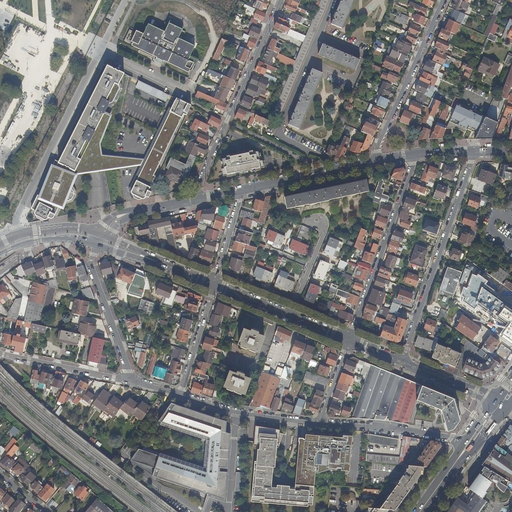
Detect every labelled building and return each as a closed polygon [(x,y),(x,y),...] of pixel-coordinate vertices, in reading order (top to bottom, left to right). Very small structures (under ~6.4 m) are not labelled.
[(269,2),(264,0),(258,0),(255,7),(264,10),(265,6),(267,7),(269,2)] [(321,0),(321,2),(313,21),(306,38),(275,112),(281,114),(280,115),(281,115),(302,64),(329,0),(321,0)] [(342,0),(332,24),(342,28),(354,0),(342,0)] [(464,2),(459,0),(454,0),(453,5),(456,7),(455,8),(461,11),(464,2)] [(427,9),(411,1),(409,5),(421,11),(420,14),(424,16),(427,9)] [(298,7),(288,3),(286,8),(296,12),(297,9),(301,11),(301,10),(302,10),(301,12),(306,14),(307,11),(298,7)] [(268,14),(255,8),(254,10),(257,12),(255,17),(259,18),(258,19),(264,21),(268,14)] [(461,24),(465,14),(454,9),(450,19),(461,24)] [(302,16),(294,13),(292,19),(298,22),(299,22),(302,16)] [(426,17),(417,14),(416,15),(414,14),(413,17),(415,18),(414,21),(422,25),(426,17)] [(494,23),(497,16),(494,15),(493,14),(489,24),(493,26),(494,23)] [(110,29),(114,20),(107,16),(102,25),(110,29)] [(292,19),(286,16),(284,20),(279,18),(277,23),(296,31),(297,29),(288,26),(290,22),(292,23),(294,24),(297,25),(298,22),(292,19)] [(407,20),(401,18),(397,16),(395,20),(406,24),(407,20)] [(460,24),(450,19),(445,30),(450,32),(455,34),(460,24)] [(263,27),(251,21),(249,24),(253,26),(250,35),(258,38),(263,27)] [(166,31),(150,23),(146,33),(138,30),(133,41),(135,42),(133,45),(158,57),(157,59),(164,62),(165,60),(190,72),(191,70),(192,71),(198,59),(191,56),(196,46),(180,38),(184,29),(171,22),(166,31)] [(277,23),(275,28),(286,32),(286,31),(288,31),(290,31),(288,35),(304,42),(307,36),(305,35),(296,31),(277,23)] [(498,25),(494,23),(493,26),(490,33),(493,35),(498,25)] [(421,28),(412,24),(409,32),(410,32),(418,36),(421,28)] [(445,30),(442,28),(439,36),(447,40),(450,32),(445,30)] [(511,31),(505,29),(501,38),(511,43),(511,31)] [(418,36),(410,32),(407,39),(409,40),(409,42),(411,43),(411,41),(415,43),(418,36)] [(258,39),(245,33),(243,37),(247,39),(248,38),(249,38),(247,42),(250,43),(249,46),(254,48),(258,39)] [(490,33),(487,38),(489,39),(495,42),(497,37),(493,35),(490,33)] [(280,39),(274,36),(269,49),(279,53),(281,54),(282,52),(278,51),(279,49),(280,49),(280,47),(279,46),(278,48),(276,47),(276,45),(278,41),(279,42),(280,39)] [(223,39),(214,59),(218,61),(225,45),(233,48),(237,49),(239,46),(235,44),(223,39)] [(412,44),(399,39),(395,48),(400,50),(407,53),(409,49),(410,49),(412,44)] [(446,43),(438,40),(436,44),(437,44),(435,47),(436,48),(435,50),(442,53),(444,47),(446,43)] [(360,60),(323,45),(319,55),(356,71),(360,60)] [(250,50),(242,47),(240,51),(239,51),(238,53),(240,53),(237,60),(245,63),(250,50)] [(408,54),(400,50),(395,48),(391,57),(404,62),(406,58),(408,54)] [(279,53),(269,49),(264,59),(270,61),(272,55),(277,57),(279,53)] [(442,53),(435,50),(434,54),(434,55),(435,55),(433,60),(443,64),(445,59),(446,58),(449,59),(454,61),(454,60),(455,61),(456,59),(444,54),(442,53)] [(391,57),(388,55),(383,66),(399,73),(402,67),(403,67),(404,64),(404,63),(403,63),(404,62),(391,57)] [(508,65),(511,57),(507,55),(503,63),(504,63),(508,65)] [(499,65),(483,58),(477,70),(483,73),(484,70),(494,75),(499,65)] [(443,66),(428,59),(427,62),(424,69),(432,72),(431,73),(433,74),(444,78),(446,74),(441,71),(443,66)] [(261,61),(256,71),(265,75),(266,74),(266,73),(268,70),(267,69),(267,68),(275,72),(277,68),(261,61)] [(469,77),(474,67),(472,66),(465,63),(463,67),(467,69),(465,75),(469,77)] [(511,81),(511,63),(505,83),(500,97),(506,99),(511,81)] [(55,170),(42,196),(39,195),(32,208),(37,210),(36,212),(38,217),(44,220),(48,219),(50,217),(52,218),(55,218),(57,215),(64,199),(65,200),(67,201),(68,201),(70,201),(72,200),(74,199),(75,198),(75,196),(76,195),(76,194),(76,192),(76,191),(74,189),(74,188),(73,187),(71,186),(73,182),(78,171),(77,170),(78,167),(87,168),(89,169),(96,163),(96,160),(98,157),(98,154),(100,151),(100,148),(101,147),(101,145),(102,144),(102,142),(103,141),(103,139),(104,138),(104,136),(105,135),(105,133),(106,132),(106,130),(107,129),(107,127),(108,126),(108,124),(109,123),(109,121),(110,120),(110,118),(111,117),(111,115),(105,113),(110,103),(115,101),(121,88),(121,84),(120,83),(125,73),(108,65),(99,85),(60,161),(56,160),(52,169),(55,170)] [(228,74),(223,72),(222,74),(236,80),(240,70),(233,67),(229,75),(228,74)] [(209,69),(207,73),(221,79),(222,76),(225,77),(222,85),(208,79),(209,77),(206,75),(205,77),(204,79),(217,85),(221,86),(230,91),(231,91),(236,80),(222,74),(215,71),(209,69)] [(323,73),(313,69),(306,86),(297,106),(290,124),(300,128),(306,115),(323,73)] [(399,75),(386,69),(384,73),(383,72),(381,76),(387,79),(386,82),(392,84),(393,85),(395,82),(396,79),(397,80),(397,79),(399,79),(399,77),(399,76),(399,75)] [(431,73),(429,72),(428,74),(424,72),(423,75),(422,75),(420,80),(429,84),(433,76),(432,76),(433,74),(431,73)] [(265,75),(264,77),(275,81),(276,82),(277,78),(266,73),(266,74),(265,75)] [(254,75),(251,83),(266,89),(269,82),(254,75)] [(168,93),(138,79),(137,80),(167,94),(168,93)] [(167,94),(137,80),(134,85),(164,99),(167,94)] [(429,84),(421,80),(419,85),(418,85),(416,90),(424,94),(427,87),(429,84)] [(386,82),(384,81),(383,84),(382,83),(382,84),(383,85),(381,88),(390,92),(392,87),(391,87),(392,84),(386,82)] [(268,90),(267,90),(251,83),(247,93),(255,96),(257,93),(260,95),(261,93),(266,95),(268,90)] [(230,91),(221,86),(216,98),(226,102),(230,91)] [(390,92),(381,88),(380,90),(379,90),(379,91),(380,92),(379,95),(381,96),(386,98),(387,95),(389,96),(390,92)] [(199,91),(196,96),(199,98),(200,97),(208,100),(208,101),(209,102),(210,101),(218,105),(217,108),(225,111),(226,108),(227,109),(229,106),(220,102),(220,101),(199,91)] [(427,96),(419,92),(419,93),(418,96),(416,100),(424,103),(427,96)] [(246,95),(241,105),(250,108),(254,99),(246,95)] [(386,98),(381,96),(378,103),(377,104),(386,108),(389,99),(386,98)] [(178,98),(175,97),(167,114),(169,115),(178,98)] [(132,191),(135,197),(139,199),(145,198),(147,195),(150,197),(153,191),(149,190),(156,175),(155,174),(185,113),(188,115),(190,110),(192,105),(178,98),(169,115),(167,114),(162,123),(165,124),(160,134),(157,133),(145,159),(147,160),(145,163),(142,171),(132,191)] [(427,119),(425,123),(429,125),(432,118),(433,119),(434,117),(440,103),(442,104),(442,105),(443,105),(441,110),(440,112),(441,112),(439,115),(438,114),(435,120),(438,121),(446,104),(436,99),(434,104),(432,108),(430,112),(429,115),(427,119)] [(423,104),(414,100),(412,105),(411,105),(410,107),(410,108),(410,109),(419,113),(423,104)] [(385,109),(371,103),(369,110),(373,111),(372,113),(381,117),(382,113),(383,113),(385,109)] [(438,121),(437,122),(440,123),(440,122),(442,123),(450,106),(446,104),(438,121)] [(479,114),(457,104),(455,108),(446,129),(449,128),(453,128),(456,129),(460,130),(464,132),(466,128),(471,131),(479,114)] [(443,124),(451,106),(450,106),(442,123),(443,124)] [(506,106),(502,115),(505,116),(506,114),(505,114),(506,110),(511,111),(511,107),(509,106),(506,106)] [(247,111),(240,108),(236,117),(243,120),(244,117),(246,118),(247,115),(246,114),(247,112),(248,113),(249,111),(247,110),(247,111)] [(417,115),(405,110),(400,121),(409,125),(412,117),(415,118),(417,115)] [(250,115),(252,116),(249,123),(253,125),(255,119),(264,123),(263,125),(268,127),(271,120),(260,116),(252,112),(250,111),(249,114),(250,115)] [(484,117),(479,114),(471,131),(477,133),(484,117)] [(504,119),(505,116),(502,115),(495,135),(499,137),(502,129),(503,129),(506,120),(504,119)] [(222,121),(212,116),(211,118),(212,118),(210,121),(208,121),(208,122),(209,123),(219,128),(222,121)] [(381,122),(371,117),(370,120),(368,119),(366,123),(362,131),(368,134),(373,136),(378,125),(380,126),(381,122)] [(497,123),(484,117),(477,133),(474,139),(491,139),(497,123)] [(198,120),(197,119),(192,129),(196,131),(198,126),(204,129),(203,131),(207,133),(210,126),(208,125),(206,124),(202,122),(198,120)] [(344,123),(341,122),(340,125),(354,131),(352,134),(356,136),(359,130),(344,123)] [(430,138),(441,138),(446,129),(443,127),(443,126),(441,125),(441,126),(436,124),(430,138)] [(431,130),(424,127),(418,139),(424,139),(427,138),(431,130)] [(192,141),(201,145),(202,143),(207,145),(210,137),(195,130),(190,141),(192,141)] [(372,140),(374,136),(373,136),(368,134),(364,144),(360,152),(363,152),(368,147),(372,140)] [(337,155),(336,158),(345,156),(348,149),(347,148),(349,144),(348,143),(350,139),(345,136),(340,146),(337,155)] [(201,145),(192,141),(187,152),(193,155),(196,156),(198,150),(207,154),(209,149),(201,145)] [(354,141),(350,150),(360,152),(364,144),(354,141)] [(78,171),(73,182),(142,171),(145,163),(105,156),(102,144),(101,145),(101,147),(100,148),(100,151),(98,154),(98,157),(96,160),(96,163),(89,169),(87,168),(78,167),(77,170),(78,171)] [(336,148),(330,145),(326,153),(332,155),(332,154),(334,154),(337,155),(340,146),(337,145),(336,148)] [(251,151),(224,156),(225,159),(220,160),(222,169),(219,169),(219,170),(221,176),(224,175),(225,177),(229,176),(228,175),(233,174),(249,170),(254,169),(254,171),(258,170),(258,168),(262,167),(260,161),(258,161),(256,151),(251,152),(251,151)] [(170,169),(167,177),(180,183),(183,176),(185,172),(190,174),(191,172),(197,157),(196,156),(193,155),(189,164),(188,163),(187,165),(172,159),(168,168),(170,169)] [(440,163),(435,163),(433,168),(426,165),(420,180),(424,182),(427,176),(430,177),(428,182),(433,183),(435,178),(438,171),(440,163)] [(507,166),(501,165),(499,175),(511,178),(511,172),(511,168),(507,167),(507,166)] [(455,169),(445,166),(441,176),(452,180),(455,169)] [(402,168),(394,169),(391,177),(401,181),(405,170),(402,167),(402,168)] [(493,185),(496,175),(481,170),(478,180),(493,185)] [(291,195),(284,197),(286,209),(308,204),(308,205),(329,201),(328,200),(368,191),(366,179),(358,181),(357,178),(354,179),(354,182),(340,185),(339,182),(336,183),(336,185),(318,190),(317,187),(313,188),(314,190),(295,194),(295,192),(291,193),(291,195)] [(383,180),(379,179),(373,195),(387,200),(388,196),(382,194),(383,189),(380,188),(383,180)] [(424,183),(412,179),(411,183),(422,187),(424,183)] [(398,189),(401,182),(397,181),(396,184),(394,183),(392,187),(398,189)] [(411,183),(409,188),(420,192),(420,191),(421,191),(427,193),(427,195),(429,196),(431,190),(422,187),(411,183)] [(447,189),(437,185),(435,192),(434,191),(433,193),(434,193),(434,195),(440,197),(440,198),(441,199),(443,199),(444,198),(445,198),(445,197),(445,196),(445,195),(447,189)] [(488,197),(481,194),(480,198),(471,195),(468,205),(477,208),(480,199),(487,201),(488,197)] [(264,224),(272,196),(265,197),(264,202),(255,200),(252,210),(261,212),(258,222),(264,224)] [(406,197),(402,207),(408,210),(409,206),(413,207),(416,200),(415,200),(406,197)] [(388,216),(393,204),(384,200),(381,208),(381,209),(380,212),(378,211),(378,212),(380,213),(379,213),(388,216)] [(214,215),(215,215),(216,213),(218,214),(218,216),(225,218),(228,209),(226,206),(216,208),(214,215)] [(216,208),(211,209),(211,211),(202,211),(200,219),(212,222),(214,215),(216,208)] [(254,214),(241,210),(239,217),(243,218),(252,220),(254,214)] [(185,224),(183,215),(180,216),(182,223),(184,235),(186,243),(190,242),(190,237),(191,237),(191,235),(194,235),(194,232),(196,232),(197,228),(198,224),(200,219),(202,211),(197,212),(195,224),(193,224),(194,227),(192,227),(191,223),(185,224)] [(400,211),(398,218),(402,220),(400,225),(408,228),(408,227),(410,223),(410,222),(407,221),(409,214),(400,211)] [(477,217),(465,213),(462,223),(473,227),(477,217)] [(383,231),(387,219),(378,216),(374,225),(375,225),(374,228),(383,231)] [(214,224),(212,223),(210,228),(221,231),(224,219),(216,217),(214,224)] [(152,244),(159,247),(155,229),(165,227),(168,245),(165,249),(177,254),(173,237),(171,225),(169,218),(147,223),(150,234),(152,244)] [(252,220),(243,218),(241,226),(249,229),(250,225),(256,227),(257,222),(256,222),(253,221),(252,220)] [(439,224),(426,219),(422,229),(436,233),(439,224)] [(146,226),(137,227),(139,236),(150,234),(147,223),(146,223),(146,226)] [(182,223),(171,225),(173,237),(184,235),(182,223)] [(366,225),(362,224),(355,244),(353,247),(360,249),(362,250),(365,242),(365,241),(362,240),(366,230),(364,230),(366,225)] [(303,235),(302,238),(308,240),(310,233),(317,236),(317,235),(316,232),(306,228),(303,235)] [(383,231),(374,228),(373,231),(372,231),(371,232),(373,233),(372,236),(380,239),(383,231)] [(219,233),(208,230),(205,239),(207,240),(216,242),(219,233)] [(251,233),(240,230),(236,242),(247,245),(251,233)] [(273,243),(277,233),(272,232),(269,230),(265,239),(268,240),(266,243),(272,245),(273,243)] [(283,232),(278,230),(277,233),(273,243),(280,246),(284,237),(281,235),(283,232)] [(404,235),(393,231),(390,239),(401,243),(404,235)] [(471,245),(474,236),(461,232),(458,241),(471,246),(471,245)] [(329,238),(326,246),(338,251),(342,243),(329,238)] [(205,239),(204,239),(202,246),(205,247),(204,250),(213,252),(216,243),(207,240),(205,239)] [(300,243),(292,240),(288,249),(296,252),(300,243)] [(399,244),(390,240),(387,249),(389,250),(388,251),(396,254),(399,244)] [(236,242),(234,241),(232,250),(240,252),(242,247),(243,247),(256,251),(257,248),(247,245),(236,242)] [(373,244),(365,242),(362,250),(364,251),(365,251),(369,253),(373,244)] [(308,246),(300,243),(296,252),(304,255),(308,246)] [(378,245),(373,243),(373,244),(369,253),(374,254),(378,245)] [(338,251),(326,246),(323,253),(335,258),(338,251)] [(427,249),(416,246),(410,261),(419,264),(422,256),(424,256),(427,249)] [(63,259),(69,258),(68,253),(61,247),(63,259)] [(188,258),(192,260),(194,255),(196,256),(198,250),(197,250),(191,248),(188,258)] [(52,261),(50,249),(47,251),(49,257),(43,259),(46,268),(49,268),(49,269),(54,268),(52,261)] [(462,252),(452,249),(449,258),(458,261),(462,252)] [(204,252),(201,251),(199,258),(202,259),(201,262),(210,264),(212,255),(203,253),(204,252)] [(253,260),(255,253),(246,251),(244,257),(253,260)] [(369,253),(365,251),(362,260),(371,263),(374,254),(369,253)] [(243,257),(233,254),(229,267),(231,268),(231,270),(239,272),(243,257)] [(388,254),(384,266),(393,270),(398,258),(388,254)] [(55,261),(52,261),(54,268),(56,277),(60,276),(59,271),(66,270),(65,269),(63,259),(59,260),(58,257),(54,258),(55,261)] [(75,258),(80,283),(88,281),(82,264),(75,258)] [(320,261),(317,269),(325,272),(329,264),(320,261)] [(33,267),(31,262),(22,266),(25,276),(35,272),(33,267)] [(370,266),(359,262),(357,267),(358,267),(368,271),(370,266)] [(42,263),(33,267),(35,272),(37,276),(45,273),(42,263)] [(111,264),(110,263),(100,265),(103,275),(112,273),(111,264)] [(119,268),(111,264),(112,273),(113,275),(115,276),(119,268)] [(492,271),(489,275),(505,286),(506,287),(507,288),(511,291),(511,284),(506,280),(509,275),(496,265),(492,271)] [(75,267),(65,269),(66,270),(68,278),(76,277),(75,272),(76,272),(75,267)] [(261,279),(264,270),(257,267),(253,276),(256,277),(255,280),(260,282),(261,279)] [(368,271),(358,267),(357,272),(355,271),(354,272),(356,273),(355,277),(358,278),(357,280),(358,280),(359,279),(361,280),(365,281),(368,271)] [(389,270),(380,267),(379,271),(390,275),(391,272),(388,271),(389,270)] [(117,279),(122,269),(119,268),(115,276),(113,275),(113,277),(117,279)] [(458,283),(461,273),(447,268),(444,276),(445,276),(443,280),(457,285),(458,283)] [(135,274),(122,269),(117,279),(131,284),(135,274)] [(325,272),(317,269),(314,276),(322,279),(325,272)] [(272,273),(264,270),(261,279),(268,282),(272,273)] [(379,271),(377,275),(383,277),(383,278),(385,279),(386,278),(389,279),(390,275),(379,271)] [(418,276),(408,273),(405,282),(415,286),(418,276)] [(283,288),(286,279),(278,276),(275,285),(283,288)] [(374,284),(375,284),(383,287),(384,283),(389,285),(390,282),(377,277),(374,284)] [(294,282),(286,279),(283,288),(290,291),(294,282)] [(457,285),(443,280),(441,288),(454,293),(455,289),(457,285)] [(363,285),(355,282),(354,285),(352,284),(351,287),(361,291),(363,285)] [(46,286),(34,283),(33,286),(30,296),(30,298),(28,301),(29,302),(24,323),(32,324),(40,326),(44,307),(48,287),(49,287),(46,286)] [(176,295),(177,292),(171,289),(159,284),(156,294),(165,297),(162,306),(172,309),(175,298),(176,295)] [(311,284),(307,292),(316,295),(319,287),(311,284)] [(3,285),(0,287),(0,300),(9,294),(3,285)] [(51,309),(56,289),(50,287),(48,287),(44,307),(51,309)] [(90,288),(82,291),(83,297),(93,300),(90,288)] [(181,291),(178,289),(177,292),(176,295),(185,298),(189,299),(199,303),(201,298),(194,296),(195,295),(188,292),(187,295),(180,293),(181,291)] [(381,300),(384,293),(381,292),(373,289),(368,302),(380,306),(382,301),(381,300)] [(412,294),(400,289),(397,299),(409,303),(412,294)] [(350,294),(341,290),(340,294),(348,297),(346,302),(356,305),(359,297),(350,294)] [(316,295),(307,292),(304,299),(313,303),(316,295)] [(17,321),(22,297),(17,299),(8,313),(9,314),(8,319),(17,321)] [(89,303),(75,299),(72,314),(86,317),(89,303)] [(147,314),(150,302),(141,300),(138,312),(147,314)] [(188,306),(185,305),(184,309),(195,312),(197,304),(189,301),(188,306)] [(345,307),(332,302),(331,307),(334,308),(339,310),(343,311),(345,307)] [(380,336),(396,343),(400,341),(407,320),(398,317),(399,313),(396,312),(399,304),(392,302),(389,309),(386,319),(396,323),(394,328),(384,325),(383,328),(380,336)] [(219,303),(216,312),(221,314),(223,308),(226,309),(227,307),(226,306),(224,305),(224,304),(219,303)] [(376,307),(367,304),(364,312),(373,316),(375,313),(376,313),(378,309),(376,308),(376,307)] [(389,309),(382,307),(381,310),(383,311),(381,318),(386,320),(386,319),(389,309)] [(444,320),(448,311),(442,309),(438,318),(444,320)] [(343,311),(339,310),(337,316),(350,321),(352,315),(343,311)] [(364,312),(362,318),(374,322),(374,321),(384,325),(386,320),(381,318),(373,316),(364,312)] [(511,329),(511,313),(510,312),(505,318),(509,320),(502,329),(509,334),(511,329)] [(488,313),(483,317),(487,321),(492,317),(488,313)] [(212,315),(209,325),(214,327),(217,328),(220,317),(212,315)] [(480,328),(462,315),(454,326),(472,339),(480,328)] [(135,316),(126,319),(130,333),(133,332),(132,329),(139,326),(135,316)] [(182,318),(179,329),(189,332),(192,321),(182,318)] [(436,322),(428,319),(424,328),(432,331),(433,331),(436,322)] [(24,327),(31,329),(32,324),(24,323),(17,321),(17,323),(14,337),(11,346),(16,347),(15,352),(22,354),(26,339),(17,337),(18,333),(19,333),(21,324),(24,325),(24,327)] [(81,322),(78,335),(81,335),(86,336),(91,337),(93,338),(96,325),(81,322)] [(29,334),(29,335),(32,335),(33,329),(36,330),(35,332),(45,334),(46,328),(40,326),(32,324),(31,329),(29,334)] [(217,328),(214,327),(212,332),(210,331),(209,336),(216,338),(219,328),(217,328)] [(291,332),(277,327),(274,335),(281,337),(280,339),(284,341),(285,339),(288,341),(291,332)] [(480,328),(472,339),(473,340),(481,328),(480,328)] [(189,332),(179,329),(176,340),(185,342),(189,332)] [(251,332),(244,329),(238,344),(258,352),(263,337),(257,334),(258,331),(252,329),(251,332)] [(78,335),(61,331),(59,340),(78,345),(81,335),(78,335)] [(11,346),(14,337),(4,334),(2,341),(2,344),(11,346)] [(499,342),(489,335),(482,346),(489,351),(491,352),(499,342)] [(438,338),(434,337),(433,339),(430,338),(430,339),(433,340),(432,341),(418,336),(415,343),(427,347),(426,348),(434,350),(436,343),(438,338)] [(218,341),(205,337),(202,349),(207,351),(217,353),(221,355),(222,350),(216,348),(218,341)] [(468,340),(463,337),(458,343),(463,347),(468,340)] [(104,345),(105,341),(94,338),(87,366),(99,369),(102,356),(104,345)] [(468,340),(463,347),(474,355),(474,354),(476,353),(478,350),(479,351),(475,356),(473,359),(483,362),(483,363),(481,364),(472,361),(466,358),(462,370),(481,377),(493,373),(500,364),(492,358),(486,354),(480,349),(468,340)] [(304,344),(295,341),(290,355),(300,359),(301,355),(305,345),(304,344)] [(450,349),(436,343),(434,350),(431,357),(455,367),(459,355),(460,353),(452,349),(452,347),(451,347),(450,349)] [(486,354),(492,358),(500,364),(502,360),(510,350),(501,344),(494,354),(491,352),(489,351),(486,354)] [(315,348),(305,345),(301,355),(311,359),(315,348)] [(142,349),(135,347),(134,351),(136,352),(135,357),(138,358),(137,362),(139,363),(138,365),(142,366),(146,354),(144,353),(145,351),(142,350),(142,349)] [(183,350),(174,347),(173,349),(171,357),(180,360),(181,356),(183,356),(185,351),(183,350)] [(335,350),(329,348),(328,348),(326,347),(325,351),(327,352),(327,353),(330,354),(329,356),(328,355),(327,357),(328,357),(326,363),(334,366),(337,355),(335,350)] [(474,355),(463,347),(460,353),(459,355),(466,358),(472,361),(473,359),(475,356),(474,355)] [(155,349),(152,348),(150,353),(153,354),(147,373),(151,375),(155,360),(156,360),(158,354),(155,353),(156,350),(155,349)] [(217,353),(207,351),(204,359),(202,359),(201,362),(210,365),(213,365),(217,353)] [(106,357),(102,356),(99,369),(106,371),(108,364),(105,364),(106,357)] [(347,360),(344,368),(353,372),(356,365),(357,365),(355,372),(366,376),(369,367),(358,363),(359,360),(352,357),(347,360)] [(179,363),(173,361),(170,370),(167,369),(167,370),(166,373),(167,373),(176,376),(177,372),(179,373),(181,368),(179,367),(180,363),(179,363)] [(201,362),(198,361),(195,372),(192,372),(191,375),(206,380),(207,376),(204,375),(207,368),(209,369),(210,365),(201,362)] [(150,378),(154,379),(154,376),(163,379),(166,370),(157,367),(158,364),(155,363),(150,378)] [(416,400),(421,385),(370,364),(369,367),(366,376),(365,379),(364,382),(360,393),(359,397),(352,418),(376,420),(387,421),(393,421),(408,424),(416,400)] [(323,367),(320,366),(318,373),(327,376),(329,368),(324,366),(323,367)] [(38,371),(33,370),(30,382),(38,384),(39,380),(38,380),(39,376),(37,375),(38,371)] [(236,375),(230,372),(224,387),(244,394),(250,379),(243,377),(244,374),(238,371),(236,375)] [(306,371),(304,378),(326,386),(329,379),(306,371)] [(45,384),(48,374),(42,373),(39,382),(45,384)] [(176,376),(167,373),(164,381),(175,385),(176,382),(174,381),(174,379),(179,381),(180,378),(176,376)] [(280,380),(261,373),(249,406),(270,409),(277,391),(280,380)] [(352,377),(342,373),(336,389),(345,392),(348,393),(351,386),(349,385),(352,377)] [(52,375),(48,374),(45,384),(48,385),(47,389),(50,390),(54,379),(54,377),(52,377),(52,375)] [(207,376),(206,380),(204,387),(202,393),(206,394),(211,395),(214,384),(210,383),(210,384),(206,383),(208,378),(208,377),(207,376)] [(76,382),(69,378),(59,398),(57,401),(62,404),(67,395),(64,393),(66,389),(72,392),(74,387),(76,382)] [(49,394),(53,395),(56,387),(61,389),(64,382),(54,379),(50,390),(49,394)] [(89,386),(80,381),(76,388),(74,391),(79,394),(81,391),(82,392),(83,391),(82,390),(83,389),(86,391),(89,386)] [(202,393),(204,387),(198,385),(199,384),(194,382),(191,392),(201,395),(202,393)] [(447,431),(453,429),(459,420),(453,398),(421,385),(416,400),(440,410),(446,431),(447,431)] [(336,389),(333,397),(342,400),(343,400),(344,398),(343,398),(344,396),(345,392),(336,389)] [(113,397),(103,390),(93,404),(103,411),(113,397)] [(95,396),(87,391),(82,399),(89,404),(95,396)] [(279,391),(277,391),(270,409),(274,411),(276,411),(280,399),(278,399),(276,398),(279,391)] [(317,412),(323,396),(315,393),(311,404),(309,409),(317,412)] [(76,406),(81,399),(77,396),(73,402),(75,403),(74,404),(76,406)] [(123,404),(113,397),(103,411),(102,413),(112,420),(119,410),(123,404)] [(290,399),(286,397),(282,408),(292,411),(294,406),(290,405),(292,401),(290,400),(290,399)] [(128,398),(123,404),(119,410),(129,417),(132,413),(138,405),(131,400),(130,400),(128,399),(128,398)] [(305,401),(298,398),(292,414),(300,415),(305,401)] [(340,403),(332,400),(327,414),(329,417),(332,417),(334,412),(338,413),(341,407),(343,408),(344,405),(340,403)] [(146,406),(140,402),(138,405),(132,413),(142,420),(151,408),(147,405),(146,406)] [(226,422),(171,403),(158,422),(160,423),(160,425),(208,441),(206,469),(142,448),(141,451),(138,449),(130,461),(152,477),(225,501),(229,455),(223,455),(226,422)] [(350,410),(343,408),(341,414),(348,416),(350,410)] [(495,445),(501,448),(504,444),(508,447),(505,451),(507,453),(511,456),(511,426),(509,425),(495,445)] [(254,462),(251,502),(308,507),(308,505),(312,506),(313,497),(311,497),(311,495),(313,495),(314,487),(295,485),(295,489),(289,489),(289,487),(277,486),(277,487),(271,486),(273,468),(275,468),(275,446),(276,446),(281,434),(269,430),(269,431),(263,431),(264,428),(255,426),(253,446),(259,447),(259,450),(257,450),(256,462),(254,462)] [(298,444),(295,485),(314,487),(315,474),(317,474),(329,470),(349,472),(350,463),(348,463),(348,458),(350,459),(352,437),(342,436),(342,438),(341,438),(341,436),(332,435),(332,436),(324,435),(310,434),(309,435),(305,435),(305,440),(299,439),(299,444),(298,444)] [(368,435),(367,443),(397,448),(398,440),(368,435)] [(400,458),(366,455),(365,462),(370,462),(403,465),(406,465),(410,438),(403,437),(400,458)] [(13,438),(4,449),(8,452),(17,441),(13,438)] [(439,443),(431,442),(423,451),(413,466),(426,467),(440,447),(439,443)] [(19,448),(15,445),(5,456),(6,456),(1,463),(7,467),(10,469),(15,464),(10,459),(19,448)] [(511,463),(510,462),(504,457),(507,453),(505,451),(501,448),(495,445),(481,465),(484,467),(507,480),(508,481),(511,483),(511,463)] [(21,460),(20,458),(15,464),(10,469),(12,471),(13,470),(18,475),(23,469),(17,465),(21,460)] [(403,476),(398,482),(399,482),(406,487),(409,489),(426,467),(413,466),(406,465),(403,465),(402,468),(399,473),(403,476)] [(507,480),(484,467),(481,470),(484,473),(483,476),(479,473),(467,489),(475,494),(481,498),(481,497),(485,492),(489,486),(486,484),(487,484),(487,483),(488,483),(488,482),(488,481),(491,480),(491,479),(493,480),(494,480),(494,483),(497,488),(502,492),(506,485),(504,484),(507,480)] [(32,482),(36,477),(30,472),(28,474),(26,472),(20,479),(27,485),(31,481),(32,482)] [(72,478),(74,476),(71,474),(61,486),(65,489),(69,484),(68,483),(69,482),(76,488),(78,486),(79,484),(72,478)] [(35,481),(31,487),(38,493),(42,487),(40,485),(42,483),(39,481),(37,483),(35,481)] [(406,487),(399,482),(389,495),(388,495),(387,496),(388,497),(379,509),(388,510),(394,510),(409,489),(406,487)] [(76,488),(71,494),(72,494),(73,493),(82,500),(83,499),(87,493),(85,491),(86,489),(83,487),(82,489),(78,486),(76,488)] [(52,495),(43,488),(38,494),(46,501),(52,495)] [(363,489),(362,495),(380,497),(385,490),(382,488),(380,491),(363,489)] [(467,506),(456,498),(452,504),(462,511),(476,511),(484,502),(488,505),(489,503),(482,498),(481,498),(475,494),(467,506)] [(15,501),(7,495),(1,502),(4,504),(3,506),(8,509),(15,501)] [(12,506),(8,510),(10,511),(18,511),(24,504),(18,499),(13,506),(12,506)] [(50,499),(46,505),(51,508),(55,501),(50,499)] [(112,511),(97,499),(85,511),(112,511)]
